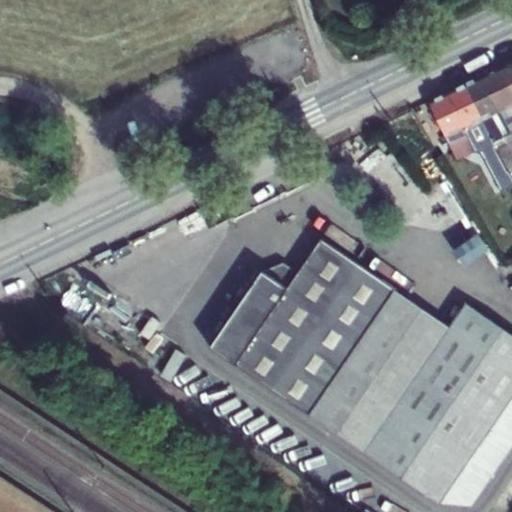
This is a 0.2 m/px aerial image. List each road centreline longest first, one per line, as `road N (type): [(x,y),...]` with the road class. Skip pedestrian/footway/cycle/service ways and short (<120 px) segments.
road 1 (primary): [(511,16),(0,263)]
road 2 (track): [(122,204),(77,119),(46,97),(0,85)]
